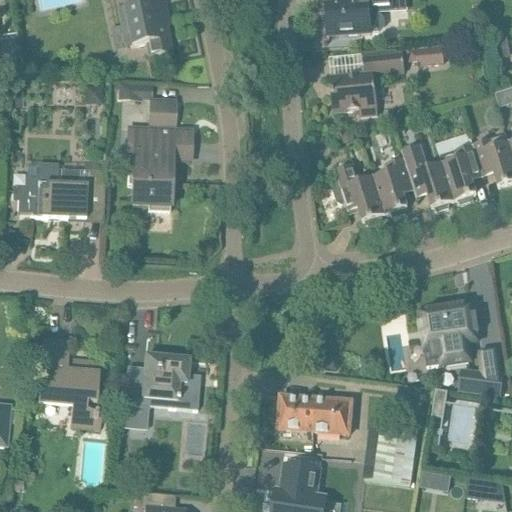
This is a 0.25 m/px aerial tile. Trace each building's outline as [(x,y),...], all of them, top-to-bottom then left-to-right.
[(135,0),(137,6),(117,11),(126,51),(146,47),(149,60),(172,55),(169,37),(163,38),(161,30),(170,28),(163,0),(135,0)] [(378,14),(370,15),(370,10),(393,9),(392,0),(359,0),(360,0),(354,1),(355,4),(325,6),(327,36),(348,35),(349,38),(372,36),(371,35),(379,34),(385,28),(384,20),(378,14)] [(506,36),(489,39),(491,51),(509,48),(506,36)] [(442,49),(408,52),(409,60),(421,58),(422,69),(444,66),(442,49)] [(333,116),(359,114),(360,121),(378,119),(374,80),(404,77),(403,58),(362,62),(364,79),(330,82),(333,116)] [(0,68),(0,69),(0,68),(0,92),(3,93),(1,82),(22,83),(18,64),(0,66),(0,68)] [(118,87),(117,104),(141,105),(151,105),(151,102),(152,88),(118,87)] [(499,109),(511,104),(511,89),(495,95),(499,109)] [(190,165),(191,134),(174,134),(175,103),(151,102),(151,105),(150,133),(130,132),(129,148),(134,148),(132,209),(170,211),(172,164),(190,165)] [(471,105),(464,108),(466,116),(474,113),(471,105)] [(352,134),(339,137),(342,146),(355,142),(352,134)] [(506,138),(473,148),(484,180),(494,177),(499,191),(511,186),(511,155),(509,146),(506,138)] [(421,147),(402,153),(405,163),(414,194),(417,202),(428,198),(432,212),(434,211),(437,216),(449,212),(449,207),(455,205),(443,167),(429,172),(421,147)] [(473,204),(473,199),(477,198),(472,184),(484,180),(473,148),(440,159),(443,167),(455,205),(460,203),(462,208),(473,204)] [(58,190),(59,168),(39,167),(38,182),(29,182),(28,201),(22,200),(21,215),(30,216),(30,221),(85,223),(86,212),(104,212),(106,164),(85,163),(84,191),(58,190)] [(374,181),(386,218),(391,217),(394,221),(406,217),(406,212),(408,211),(403,197),(414,194),(405,163),(386,169),(389,177),(374,181)] [(346,210),(357,207),(363,226),(365,225),(366,228),(369,230),(379,227),(380,224),(379,220),(386,218),(374,181),(359,186),(353,168),(334,174),(338,184),(335,185),(332,190),(336,205),(342,207),(345,207),(346,210)] [(451,305),(415,310),(420,339),(434,336),(438,363),(468,358),(465,340),(474,338),(469,304),(451,307),(451,305)] [(47,342),(43,385),(41,407),(75,410),(73,431),(98,433),(99,423),(101,423),(101,417),(90,413),(91,405),(100,406),(104,366),(68,363),(69,344),(47,342)] [(126,384),(123,416),(142,418),(142,409),(197,414),(199,387),(186,386),(188,363),(145,360),(143,386),(126,384)] [(325,360),(324,371),(336,373),(337,361),(325,360)] [(503,400),(506,380),(466,375),(463,395),(503,400)] [(448,395),(436,393),(432,420),(444,422),(448,395)] [(278,433),(314,436),(316,402),(280,399),(278,433)] [(316,402),(314,436),(350,438),(352,405),(316,402)] [(0,451),(8,452),(12,408),(0,406),(0,451)] [(417,436),(370,431),(361,498),(407,504),(417,436)] [(275,494),(272,511),(340,511),(341,508),(326,506),(327,501),(316,499),(320,473),(285,468),(280,494),(275,494)] [(423,475),(420,490),(447,494),(450,479),(423,475)] [(115,478),(114,490),(129,492),(130,480),(115,478)] [(468,481),(466,501),(483,504),(486,484),(468,481)] [(24,484),(13,482),(11,493),(23,495),(24,484)] [(174,511),(175,499),(133,495),(143,496),(141,510),(144,510),(144,511),(174,511)]
